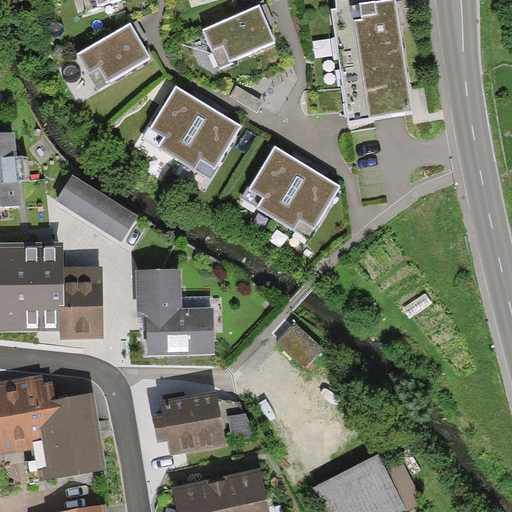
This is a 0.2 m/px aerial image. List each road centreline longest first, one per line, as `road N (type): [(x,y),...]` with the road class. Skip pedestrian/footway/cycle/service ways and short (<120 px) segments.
road 1 (primary): [(511,313),(451,0)]
road 2 (residential): [(0,357),(60,358),(112,380),(140,511)]
